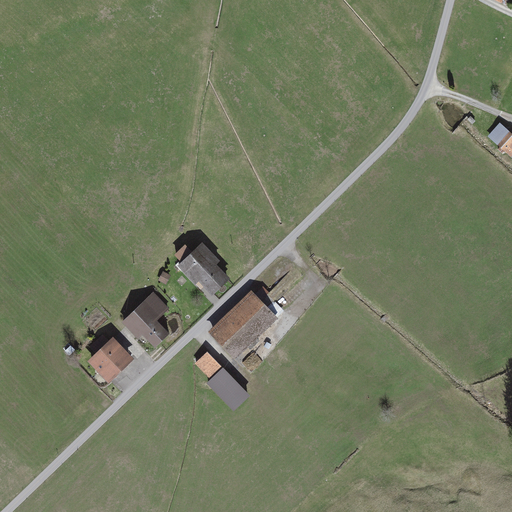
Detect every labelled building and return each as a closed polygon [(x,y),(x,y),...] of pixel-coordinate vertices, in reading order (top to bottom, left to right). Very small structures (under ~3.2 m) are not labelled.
[(511,132),(501,124),(488,140),(511,159),(511,132)] [(219,263),(201,243),(193,250),(186,244),(172,256),(178,263),(174,266),(193,287),(198,282),(211,297),(228,281),(215,267),(219,263)] [(207,334),(234,361),(276,320),(249,293),(207,334)] [(167,312),(153,295),(119,323),(135,342),(142,336),(154,350),(169,338),(155,321),(167,312)] [(84,361),(104,384),(130,361),(111,338),(84,361)] [(233,411),(248,396),(206,353),(194,365),(209,380),(206,383),(233,411)] [(391,433),(378,445),(387,454),(400,442),(391,433)]
